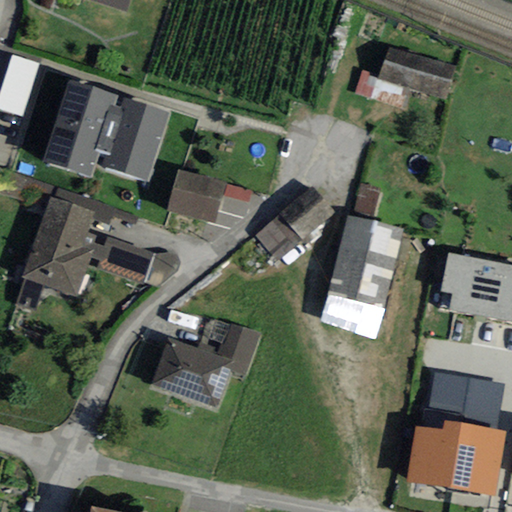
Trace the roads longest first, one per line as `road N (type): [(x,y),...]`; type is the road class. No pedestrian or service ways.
road 1 (residential): [(340,134),(271,208),(130,331),(66,453)]
road 2 (residential): [(66,453),(342,511)]
